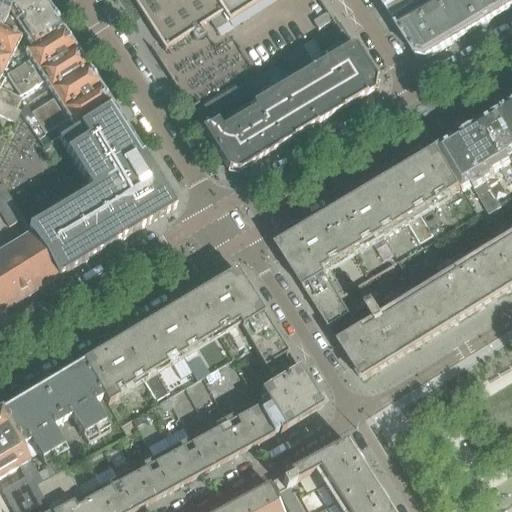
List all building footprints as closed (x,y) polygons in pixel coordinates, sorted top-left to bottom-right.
[(9,15),(14,0),(0,0),(0,30),(1,31),(9,15)] [(45,5),(41,0),(14,0),(9,15),(15,25),(45,5)] [(180,42),(222,15),(228,24),(265,0),(130,0),(139,13),(150,30),(164,52),(180,42)] [(379,0),(386,11),(405,0),(379,0)] [(393,21),(406,13),(415,8),(409,0),(405,0),(386,11),(393,21)] [(460,41),(435,0),(420,0),(427,11),(418,16),(440,53),(460,41)] [(480,29),(461,0),(435,0),(460,41),(480,29)] [(499,18),(488,0),(461,0),(480,29),(499,18)] [(511,9),(511,0),(488,0),(499,18),(511,9)] [(62,31),(45,5),(15,25),(31,50),(62,31)] [(440,53),(418,16),(411,20),(406,13),(393,21),(417,58),(416,59),(427,61),(440,53)] [(332,24),(326,15),(312,23),(318,33),(332,24)] [(375,83),(352,47),(339,26),(312,42),(325,63),(300,78),(327,121),(373,94),(375,83)] [(0,55),(10,61),(20,41),(1,31),(0,30),(0,55)] [(12,87),(73,49),(62,31),(31,50),(25,54),(31,63),(6,78),(12,87)] [(49,93),(86,69),(73,49),(12,87),(20,99),(44,84),(49,93)] [(10,61),(0,55),(0,80),(0,81),(10,61)] [(37,126),(97,87),(86,69),(49,93),(55,101),(31,116),(25,108),(19,116),(29,131),(37,126)] [(327,121),(300,78),(252,106),(255,111),(279,150),(327,121)] [(0,91),(0,81),(0,80),(0,105),(19,116),(25,108),(20,105),(21,102),(0,91)] [(245,83),(238,87),(245,98),(247,102),(254,98),(245,83)] [(74,131),(110,107),(97,87),(37,126),(44,137),(68,122),(74,131)] [(238,87),(232,91),(238,102),(245,98),(238,87)] [(232,91),(225,95),(232,106),(238,102),(232,91)] [(225,95),(218,99),(225,110),(232,106),(225,95)] [(218,99),(212,103),(218,114),(225,110),(218,99)] [(212,103),(205,107),(212,118),(218,114),(212,103)] [(19,116),(0,105),(0,119),(14,126),(19,116)] [(79,200),(27,231),(30,235),(57,281),(110,250),(119,245),(176,211),(176,210),(132,141),(110,107),(74,131),(58,141),(90,193),(79,200)] [(205,107),(198,111),(205,122),(212,118),(205,107)] [(511,107),(511,109),(499,116),(511,138),(511,107)] [(198,111),(191,115),(198,126),(205,122),(198,111)] [(279,150),(255,111),(232,124),(256,163),(279,150)] [(511,138),(499,116),(479,128),(477,129),(502,171),(511,165),(511,138)] [(256,163),(232,124),(224,129),(219,121),(202,132),(227,172),(238,174),(256,163)] [(502,171),(477,129),(458,141),(488,191),(489,190),(500,184),(495,176),(502,171)] [(488,191),(458,141),(438,153),(461,191),(463,195),(472,189),(489,218),(490,217),(493,223),(504,216),(501,211),(502,210),(489,190),(488,191)] [(461,191),(438,153),(438,152),(396,178),(384,185),(382,186),(405,224),(420,216),(430,232),(440,225),(431,209),(461,191)] [(405,224),(382,186),(331,217),(353,255),(405,224)] [(328,269),(353,255),(331,217),(277,249),(309,299),(329,286),(338,300),(340,299),(345,296),(328,269)] [(0,315),(57,281),(30,235),(28,236),(0,253),(0,315)] [(364,385),(492,305),(511,293),(511,237),(469,264),(462,252),(436,269),(442,280),(417,296),(412,288),(378,309),(377,307),(369,312),(376,323),(339,346),(350,364),(364,385)] [(268,324),(239,279),(235,273),(189,301),(213,340),(233,329),(241,341),(268,324)] [(351,318),(340,299),(338,300),(329,286),(309,299),(330,331),(351,318)] [(213,340),(189,301),(134,334),(159,375),(203,351),(200,347),(213,340)] [(288,356),(268,324),(241,341),(248,353),(252,351),(265,371),(288,356)] [(159,375),(134,334),(131,336),(119,343),(82,365),(103,401),(105,405),(143,385),(155,406),(169,397),(156,377),(159,375)] [(199,362),(187,370),(196,385),(208,377),(199,362)] [(93,407),(103,401),(82,365),(40,390),(61,426),(71,420),(87,448),(110,435),(93,407)] [(323,410),(316,398),(307,384),(298,371),(271,389),(275,395),(260,404),(278,435),(279,437),(323,410)] [(176,397),(195,385),(191,378),(184,382),(185,385),(173,393),(176,397)] [(61,426),(40,390),(0,414),(0,415),(21,451),(30,445),(45,471),(68,458),(53,431),(61,426)] [(162,499),(165,497),(166,497),(180,490),(180,489),(183,487),(183,488),(198,480),(198,479),(202,477),(202,478),(216,470),(220,468),(234,460),(238,458),(252,450),(255,448),(256,448),(273,439),(273,438),(278,435),(260,404),(83,503),(66,472),(42,486),(30,466),(19,473),(24,482),(1,494),(10,511),(138,511),(144,509),(147,507),(148,507),(162,499)] [(30,466),(21,451),(0,415),(0,483),(18,473),(19,473),(30,466)] [(136,432),(132,425),(122,431),(126,438),(136,432)] [(388,511),(382,502),(346,445),(313,463),(320,473),(344,511),(388,511)] [(289,490),(320,473),(313,463),(282,480),(272,485),(278,496),(289,490)] [(281,511),(268,487),(250,497),(257,511),(281,511)] [(293,498),(289,490),(278,496),(282,504),(293,498)] [(257,511),(250,497),(231,507),(234,511),(257,511)] [(297,505),(295,502),(293,498),(282,504),(286,511),(297,505)]
